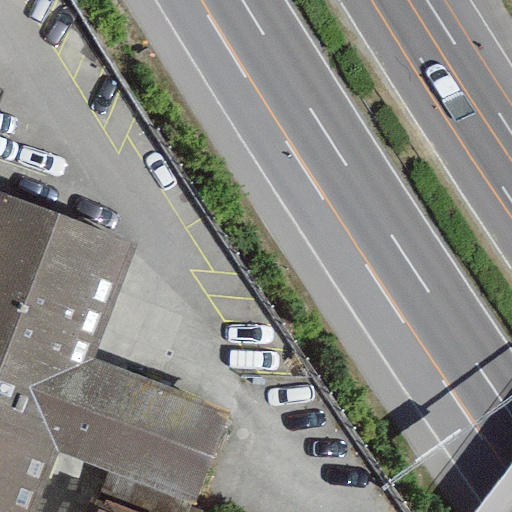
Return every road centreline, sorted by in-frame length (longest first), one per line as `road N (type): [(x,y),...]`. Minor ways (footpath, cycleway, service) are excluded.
road 1 (residential): [(0,0),(343,511)]
road 2 (motorway): [(222,0),(511,442)]
road 3 (motorway): [(511,165),(407,0)]
